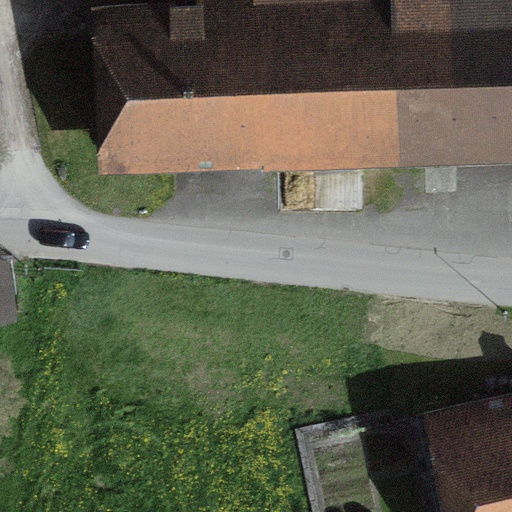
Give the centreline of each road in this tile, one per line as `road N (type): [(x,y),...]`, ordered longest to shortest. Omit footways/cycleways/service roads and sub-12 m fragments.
road 1 (residential): [(29,237),(511,275)]
road 2 (residential): [(29,237),(0,46)]
